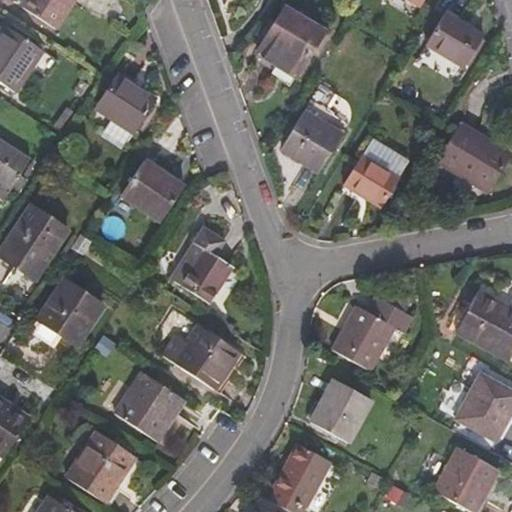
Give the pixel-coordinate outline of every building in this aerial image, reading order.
[(56,29),(74,0),(23,0),(20,6),(23,7),(31,13),(56,29)] [(31,13),(23,7),(19,14),(27,19),(31,13)] [(296,77),(324,31),(284,7),(256,53),(296,77)] [(463,68),(484,35),(445,12),(425,45),(463,68)] [(43,50),(5,25),(0,32),(0,83),(15,93),(31,68),(43,50)] [(45,78),(57,60),(43,50),(31,68),(45,78)] [(134,133),(156,98),(118,74),(96,108),(134,133)] [(318,174),(343,134),(304,110),(280,150),(318,174)] [(510,159),(478,140),(481,135),(460,122),(436,161),(488,194),(510,159)] [(0,185),(10,191),(30,159),(0,139),(0,185)] [(373,139),(362,156),(399,178),(409,161),(373,139)] [(380,208),(399,178),(362,156),(344,186),(380,208)] [(161,222),(184,187),(144,160),(121,194),(161,222)] [(10,191),(0,185),(0,199),(3,202),(10,191)] [(42,271),(68,230),(30,205),(0,250),(0,256),(17,267),(22,259),(42,271)] [(203,227),(170,278),(208,304),(232,267),(216,257),(226,241),(203,227)] [(42,271),(22,259),(17,267),(36,280),(42,271)] [(76,346),(103,306),(64,280),(30,330),(51,344),(58,334),(76,346)] [(508,361),(511,353),(511,311),(491,301),(492,299),(477,291),(455,332),(508,361)] [(370,370),(393,328),(402,333),(411,316),(376,297),(368,312),(356,306),(332,349),(370,370)] [(212,390),(238,352),(199,325),(187,343),(179,337),(165,358),(173,363),(212,390)] [(157,442),(185,400),(142,372),(115,414),(157,442)] [(495,440),(511,409),(511,392),(480,374),(455,418),(495,440)] [(347,443),(371,400),(333,379),(309,422),(347,443)] [(0,456),(3,458),(30,419),(0,398),(0,456)] [(136,457),(97,431),(65,478),(105,504),(136,457)] [(290,511),(301,511),(330,461),(298,444),(273,489),(276,490),(270,501),(290,511)] [(470,511),(473,511),(497,470),(458,447),(434,491),(470,511)] [(73,511),(49,496),(38,511),(73,511)]
